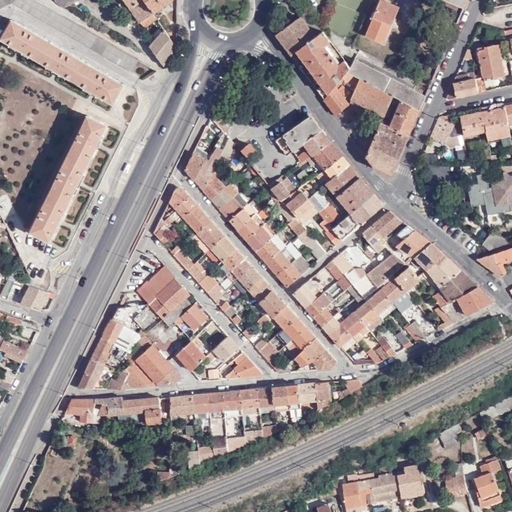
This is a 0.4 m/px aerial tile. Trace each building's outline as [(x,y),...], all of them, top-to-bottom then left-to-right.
[(0,0),(0,8),(12,3),(132,71),(139,61),(31,0),(0,0)] [(53,0),(55,3),(63,9),(80,0),(53,0)] [(143,0),(121,0),(143,28),(157,19),(155,17),(143,0)] [(143,0),(155,17),(174,0),(143,0)] [(398,7),(383,0),(378,0),(364,34),(382,43),(398,7)] [(462,8),(465,0),(443,0),(462,8)] [(276,34),(291,54),(321,33),(307,12),(301,16),(276,34)] [(124,86),(12,20),(1,38),(20,49),(56,70),(92,90),(113,103),(124,86)] [(511,27),(502,30),(503,35),(511,33),(511,27)] [(149,45),(163,65),(176,45),(164,29),(149,45)] [(350,69),(346,64),(344,61),(339,65),(325,45),(330,42),(323,31),(321,33),(291,54),(323,99),(345,74),(350,69)] [(504,75),(497,42),(476,47),(482,77),(492,75),(493,77),(504,75)] [(419,110),(425,96),(354,60),(350,69),(345,74),(351,78),(391,98),(400,103),(419,110)] [(455,97),(477,92),(474,77),(472,71),(455,75),(452,82),(455,97)] [(351,78),(345,74),(323,99),(335,115),(348,104),(341,96),(346,86),(351,78)] [(477,92),(484,91),(481,76),(474,77),(477,92)] [(382,115),(391,98),(351,78),(346,86),(353,90),(349,97),(351,99),(382,115)] [(508,122),(504,102),(460,112),(462,122),(454,124),(450,121),(449,115),(439,117),(430,139),(442,143),(443,142),(448,134),(451,139),(485,132),(487,141),(511,137),(508,122)] [(391,175),(419,110),(400,103),(390,127),(379,122),(365,154),(374,166),(391,175)] [(222,136),(224,133),(210,116),(203,130),(207,133),(209,129),(222,136)] [(317,129),(320,127),(311,116),(308,117),(317,129)] [(106,126),(88,117),(30,232),(48,241),(60,219),(76,185),(97,144),(106,126)] [(309,139),(322,130),(320,127),(317,129),(308,117),(276,140),(287,154),(304,143),(309,139)] [(318,149),(330,141),(322,130),(309,139),(318,149)] [(228,157),(235,145),(228,137),(222,150),(228,157)] [(304,143),(312,154),(318,149),(309,139),(304,143)] [(324,169),(342,157),(330,141),(318,149),(312,154),(324,169)] [(247,155),(255,150),(249,144),(242,149),(247,155)] [(193,180),(203,159),(208,153),(195,146),(184,170),(193,180)] [(202,190),(213,167),(222,150),(215,147),(207,161),(203,159),(193,180),(202,190)] [(299,163),(310,155),(306,149),(295,157),(299,163)] [(326,184),(349,165),(346,162),(342,157),(324,169),(313,177),(321,188),(326,184)] [(251,164),(248,166),(255,176),(258,173),(251,164)] [(359,177),(349,165),(326,184),(335,195),(359,177)] [(209,199),(229,182),(223,175),(213,167),(202,190),(209,199)] [(511,210),(511,175),(509,176),(507,173),(507,172),(506,171),(502,171),(501,174),(502,175),(500,178),(491,180),(493,192),(484,193),(487,215),(511,210)] [(287,196),(289,194),(297,189),(287,177),(283,180),(280,176),(279,176),(268,184),(270,187),(276,194),(281,200),(287,196)] [(373,193),(359,177),(335,195),(349,213),(373,193)] [(264,188),(268,184),(262,178),(259,181),(264,188)] [(237,192),(229,182),(209,199),(218,208),(237,192)] [(270,187),(268,184),(264,188),(272,197),(276,194),(270,187)] [(175,188),(168,201),(176,208),(188,196),(180,187),(179,186),(175,188)] [(313,206),(308,199),(299,187),(289,194),(287,196),(291,201),(285,205),(297,218),(313,206)] [(330,199),(321,188),(308,199),(313,206),(317,210),(327,202),(330,199)] [(246,204),(237,192),(218,208),(228,220),(246,204)] [(382,205),(373,193),(349,213),(331,228),(340,240),(382,205)] [(276,194),(272,197),(280,207),(284,204),(281,200),(276,194)] [(188,196),(176,208),(167,216),(163,220),(167,225),(173,219),(176,221),(183,216),(184,218),(197,206),(188,196)] [(248,202),(246,204),(228,220),(233,226),(236,230),(250,217),(257,211),(248,202)] [(337,215),(327,202),(317,210),(327,223),(337,215)] [(277,209),(290,224),(297,218),(285,205),(284,204),(280,207),(277,209)] [(210,220),(197,206),(184,218),(197,232),(210,220)] [(390,211),(372,225),(382,237),(401,221),(390,211)] [(489,215),(490,223),(502,222),(500,214),(489,215)] [(250,217),(236,230),(245,239),(259,226),(250,217)] [(167,233),(171,229),(167,225),(163,220),(161,218),(154,232),(160,239),(167,233)] [(289,225),(298,236),(306,230),(297,218),(290,224),(289,225)] [(223,236),(210,220),(197,232),(211,247),(223,236)] [(259,226),(245,239),(256,252),(272,238),(276,235),(263,222),(259,226)] [(378,252),(384,247),(381,244),(385,241),(382,237),(372,225),(361,234),(378,252)] [(395,256),(405,264),(407,262),(431,241),(407,225),(397,235),(404,239),(398,244),(402,250),(395,256)] [(335,245),(340,240),(331,228),(330,227),(323,232),(335,245)] [(308,247),(315,241),(306,230),(298,236),(307,247),(308,247)] [(211,247),(197,232),(192,237),(206,253),(211,247)] [(482,244),(493,253),(510,248),(508,239),(491,232),(482,244)] [(167,233),(160,239),(163,243),(170,237),(167,233)] [(233,247),(223,236),(211,247),(223,260),(235,249),(233,247)] [(272,238),(256,252),(266,263),(285,247),(287,245),(281,238),(276,243),(272,238)] [(318,259),(325,254),(315,241),(308,247),(318,259)] [(412,274),(415,278),(425,270),(444,253),(433,243),(431,241),(407,262),(410,265),(415,262),(420,267),(412,274)] [(299,254),(290,243),(287,245),(285,247),(295,258),(298,255),(299,254)] [(173,254),(180,248),(177,245),(170,251),(173,254)] [(511,246),(510,248),(493,253),(476,259),(501,277),(506,272),(502,263),(511,259),(511,246)] [(285,247),(266,263),(276,275),(289,263),(295,258),(285,247)] [(194,264),(180,248),(173,254),(187,270),(194,264)] [(243,258),(235,249),(223,260),(225,263),(219,268),(226,275),(231,270),(243,258)] [(364,298),(391,276),(405,264),(395,256),(391,253),(367,274),(366,273),(361,277),(354,269),(348,274),(346,272),(352,267),(340,253),(331,260),(334,263),(344,274),(352,284),(360,293),(364,298)] [(439,286),(461,270),(444,253),(425,270),(439,286)] [(310,267),(299,254),(298,255),(295,258),(289,263),(276,275),(287,287),(310,267)] [(231,270),(239,278),(251,267),(243,258),(231,270)] [(194,264),(187,270),(194,278),(198,283),(209,273),(198,261),(197,262),(196,262),(194,264)] [(336,281),(344,274),(334,263),(326,269),(336,281)] [(137,291),(162,319),(185,298),(189,294),(175,279),(176,277),(165,264),(137,291)] [(239,278),(248,289),(260,277),(251,267),(239,278)] [(361,277),(366,273),(361,268),(354,269),(361,277)] [(394,279),(404,291),(405,291),(417,280),(415,278),(412,274),(407,269),(394,279)] [(431,297),(441,308),(477,286),(461,270),(439,286),(441,290),(431,297)] [(9,279),(23,284),(26,277),(13,272),(9,279)] [(202,287),(207,293),(216,284),(218,283),(209,273),(198,283),(202,287)] [(348,288),(352,284),(344,274),(336,281),(344,291),(348,288)] [(248,289),(260,301),(271,290),(260,277),(248,289)] [(28,291),(30,286),(23,284),(9,279),(0,295),(0,297),(6,299),(12,287),(28,291)] [(304,307),(321,293),(309,279),(293,293),(304,307)] [(392,302),(404,291),(394,279),(380,291),(390,303),(392,302)] [(216,284),(207,293),(214,301),(220,296),(225,291),(218,282),(218,283),(216,284)] [(360,293),(352,284),(348,288),(355,297),(360,293)] [(48,292),(47,292),(30,286),(28,291),(21,304),(40,310),(48,292)] [(441,308),(453,323),(457,321),(449,312),(456,306),(457,308),(453,312),(459,320),(493,302),(477,286),(441,308)] [(260,301),(273,317),(285,306),(271,290),(260,301)] [(378,314),(390,303),(380,291),(368,302),(373,309),(377,314),(378,314)] [(400,312),(413,302),(404,291),(392,302),(396,307),(400,312)] [(414,301),(405,291),(404,291),(413,302),(414,301)] [(313,318),(323,309),(326,307),(330,304),(321,293),(304,307),(313,318)] [(368,302),(364,298),(360,293),(355,297),(363,306),(368,302)] [(191,305),(185,298),(162,319),(169,325),(191,305)] [(224,312),(228,308),(231,305),(226,301),(220,307),(224,312)] [(364,325),(377,314),(373,309),(368,302),(363,306),(355,313),(364,325)] [(194,303),(174,322),(177,325),(184,318),(194,329),(207,317),(194,303)] [(382,319),(394,309),(390,303),(378,314),(382,319)] [(331,318),(333,316),(338,312),(343,308),(340,304),(330,312),(326,307),(323,309),(313,318),(320,326),(331,318)] [(224,312),(229,318),(236,311),(231,305),(228,308),(224,312)] [(273,317),(283,328),(295,317),(285,306),(273,317)] [(435,312),(447,327),(453,323),(441,308),(435,312)] [(346,320),(338,312),(333,316),(341,325),(346,320)] [(369,330),(364,325),(355,313),(346,320),(341,325),(351,336),(356,342),(362,338),(362,337),(369,331),(369,330)] [(22,320),(6,314),(4,320),(20,325),(22,320)] [(235,325),(238,322),(241,319),(236,314),(231,319),(235,325)] [(257,321),(262,327),(270,320),(264,314),(257,321)] [(369,330),(381,319),(377,314),(364,325),(369,330)] [(422,339),(429,336),(415,319),(413,321),(409,315),(405,318),(409,323),(422,339)] [(320,326),(328,335),(341,325),(333,316),(331,318),(320,326)] [(283,328),(293,339),(305,329),(295,317),(283,328)] [(111,319),(91,359),(103,364),(113,343),(130,351),(133,343),(143,333),(145,335),(147,333),(142,328),(137,333),(111,319)] [(422,339),(409,323),(407,324),(421,340),(422,339)] [(147,333),(152,339),(163,331),(158,324),(147,333)] [(418,342),(421,340),(407,324),(404,328),(418,342)] [(328,335),(339,347),(351,336),(341,325),(328,335)] [(242,332),(248,339),(253,336),(255,333),(249,326),(242,332)] [(286,344),(293,339),(283,328),(277,334),(286,344)] [(301,348),(302,349),(315,339),(305,329),(293,339),(301,348)] [(404,349),(412,345),(399,331),(393,335),(404,349)] [(237,347),(227,336),(211,349),(222,361),(237,347)] [(381,347),(389,357),(395,354),(381,337),(375,340),(381,347)] [(181,377),(166,361),(146,338),(125,357),(130,363),(120,371),(125,373),(118,389),(121,389),(173,384),(181,377)] [(254,345),(258,350),(263,345),(266,342),(263,338),(254,345)] [(293,339),(286,344),(286,345),(294,354),(301,348),(293,339)] [(293,358),(300,367),(302,366),(307,362),(310,360),(312,359),(324,350),(315,339),(302,349),(293,358)] [(203,356),(190,341),(176,354),(189,368),(203,356)] [(2,342),(0,346),(0,350),(22,360),(26,352),(2,342)] [(267,361),(273,356),(276,353),(266,342),(263,345),(258,350),(267,361)] [(375,351),(383,361),(389,357),(381,347),(375,351)] [(312,359),(319,369),(328,369),(335,362),(324,350),(312,359)] [(376,364),(381,362),(371,352),(367,355),(370,358),(376,364)] [(22,360),(5,353),(4,355),(20,363),(22,360)] [(267,361),(277,372),(282,367),(283,366),(279,361),(281,359),(276,353),(273,356),(267,361)] [(261,374),(246,358),(225,375),(225,378),(261,374)] [(91,389),(103,364),(91,359),(76,388),(91,389)] [(292,372),(286,363),(283,366),(282,367),(277,372),(278,373),(292,372)] [(207,371),(208,379),(220,378),(218,369),(207,371)] [(10,385),(15,374),(7,370),(4,375),(8,377),(5,382),(10,385)] [(118,389),(125,373),(120,371),(117,380),(111,377),(106,389),(118,389)] [(362,386),(358,380),(357,380),(344,381),(348,388),(351,393),(362,386)] [(329,404),(327,382),(325,383),(315,384),(317,402),(317,404),(318,410),(329,404)] [(315,402),(314,384),(296,385),(297,403),(315,402)] [(297,403),(296,385),(284,387),(286,404),(287,409),(298,408),(297,403)] [(272,405),(286,404),(284,387),(277,387),(271,388),(272,405)] [(257,406),(272,405),(271,388),(256,389),(257,406)] [(351,393),(348,388),(339,393),(339,399),(351,393)] [(239,408),(257,406),(256,389),(238,391),(239,408)] [(222,410),(239,408),(238,391),(221,392),(222,410)] [(207,411),(222,410),(221,392),(206,394),(207,411)] [(191,395),(192,412),(207,411),(206,394),(191,395)] [(168,410),(168,415),(192,412),(191,395),(169,397),(168,410)] [(71,400),(65,411),(80,410),(81,423),(98,421),(98,414),(117,412),(144,411),(145,421),(145,423),(160,421),(157,398),(158,397),(121,400),(121,397),(94,398),(71,400)] [(144,411),(117,412),(117,423),(145,421),(144,411)] [(193,419),(192,412),(168,415),(168,421),(193,419)] [(458,423),(452,426),(455,433),(461,430),(458,423)] [(182,436),(194,435),(193,425),(181,426),(182,436)] [(274,433),(274,426),(259,427),(259,431),(260,439),(274,433)] [(452,426),(438,433),(445,449),(456,443),(453,437),(456,435),(455,433),(452,426)] [(484,427),(473,433),(476,438),(486,433),(484,427)] [(242,442),(242,447),(260,439),(259,431),(252,431),(253,436),(241,440),(242,442)] [(66,445),(74,447),(75,438),(67,437),(66,445)] [(224,455),(242,448),(242,447),(242,442),(233,446),(233,440),(225,440),(225,443),(224,443),(224,447),(224,455)] [(212,460),(224,455),(224,447),(211,452),(211,453),(212,460)] [(184,451),(186,471),(196,467),(196,454),(195,450),(184,451)] [(196,467),(212,460),(211,453),(196,454),(196,467)] [(501,469),(496,459),(479,466),(483,475),(474,479),(476,486),(478,491),(476,492),(480,508),(489,504),(488,500),(500,495),(491,473),(501,469)] [(447,498),(466,495),(461,465),(452,466),(455,478),(444,480),(447,498)] [(375,503),(402,498),(398,475),(398,472),(391,473),(390,466),(379,468),(380,475),(378,475),(379,478),(370,479),(375,503)] [(417,484),(416,474),(414,466),(405,467),(406,471),(403,471),(403,474),(398,475),(402,498),(402,499),(420,496),(425,492),(424,485),(420,483),(420,484),(417,484)] [(374,503),(375,503),(370,479),(370,477),(364,477),(364,474),(348,477),(349,483),(343,485),(347,508),(370,504),(374,503)] [(501,499),(500,495),(488,500),(489,504),(501,499)]
